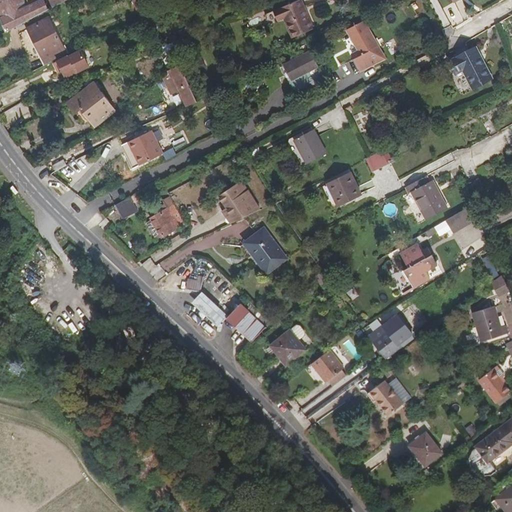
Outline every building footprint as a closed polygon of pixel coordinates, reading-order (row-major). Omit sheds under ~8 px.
[(25,2),(23,0),(0,0),(0,20),(5,33),(49,10),(44,0),(43,0),(27,7),(20,10),(19,5),(25,2)] [(158,18),(150,0),(132,0),(142,23),(142,25),(158,18)] [(302,0),(301,0),(273,11),(278,21),(283,19),(291,38),(314,28),(302,0)] [(278,21),(273,11),(265,15),(269,24),(278,21)] [(165,26),(161,17),(158,18),(142,25),(146,33),(165,26)] [(67,54),(49,18),(27,29),(45,66),(67,54)] [(361,71),(385,58),(364,22),(347,31),(359,51),(352,54),(361,71)] [(190,27),(178,31),(181,37),(192,33),(190,27)] [(180,65),(170,43),(162,47),(167,56),(164,60),(169,71),(180,65)] [(451,62),(457,73),(464,69),(473,87),(490,78),(475,49),(451,62)] [(79,52),(70,57),(76,70),(73,72),(75,74),(87,68),(79,52)] [(309,52),(284,65),(291,80),(289,81),(294,91),(322,76),(317,67),(309,52)] [(57,75),(61,73),(56,63),(70,57),(69,56),(52,64),(57,75)] [(70,57),(56,63),(61,73),(63,77),(73,72),(76,70),(70,57)] [(196,102),(180,65),(169,71),(168,71),(163,77),(168,90),(177,86),(186,106),(196,102)] [(92,96),(87,89),(69,102),(78,114),(82,111),(94,126),(115,110),(107,99),(103,102),(96,93),(92,96)] [(24,102),(4,112),(9,122),(29,111),(24,102)] [(314,129),(294,140),(298,147),(318,136),(314,129)] [(164,153),(152,130),(129,141),(141,165),(164,153)] [(318,136),(298,147),(301,153),(321,142),(318,136)] [(141,165),(129,141),(122,145),(134,168),(141,165)] [(327,154),(321,142),(301,153),(307,164),(327,154)] [(262,155),(257,146),(249,150),(245,153),(250,161),(262,155)] [(388,164),(381,151),(368,158),(367,158),(372,172),(388,164)] [(52,166),(55,171),(66,166),(63,160),(52,166)] [(328,184),(338,206),(361,195),(351,173),(328,184)] [(433,180),(430,182),(426,176),(406,187),(409,193),(411,192),(427,220),(448,209),(433,180)] [(478,199),(486,195),(478,179),(469,183),(478,199)] [(219,196),(226,207),(222,210),(231,225),(261,210),(252,196),(243,181),(219,196)] [(489,201),(486,195),(478,199),(481,205),(489,201)] [(138,211),(131,197),(115,205),(122,219),(138,211)] [(173,205),(168,197),(162,200),(164,204),(162,205),(165,210),(173,205)] [(494,211),(489,201),(481,205),(487,215),(494,211)] [(184,224),(173,205),(165,210),(151,219),(152,220),(161,236),(162,237),(184,224)] [(474,221),(466,209),(446,221),(453,233),(474,221)] [(161,236),(152,220),(146,223),(149,227),(148,230),(151,234),(153,235),(156,239),(161,236)] [(235,225),(186,246),(190,256),(239,236),(235,225)] [(244,243),(267,274),(287,259),(264,228),(244,243)] [(426,258),(418,244),(400,254),(408,268),(404,271),(414,288),(430,278),(426,272),(438,265),(432,255),(426,258)] [(489,254),(482,257),(489,277),(497,275),(489,254)] [(185,264),(176,282),(182,284),(190,266),(185,264)] [(329,282),(322,271),(319,273),(327,284),(329,282)] [(327,284),(319,273),(314,277),(322,288),(327,284)] [(198,280),(188,278),(186,289),(201,292),(204,277),(199,276),(198,280)] [(509,292),(501,276),(492,283),(499,297),(509,292)] [(211,282),(213,289),(224,286),(221,279),(211,282)] [(315,294),(311,289),(298,299),(302,304),(315,294)] [(228,315),(202,292),(192,303),(218,326),(228,315)] [(241,303),(226,319),(252,342),(266,328),(241,303)] [(499,315),(496,306),(472,313),(481,342),(509,333),(506,325),(501,327),(498,315),(499,315)] [(394,307),(364,330),(368,334),(398,312),(394,307)] [(395,319),(373,336),(376,340),(374,342),(387,359),(400,349),(398,346),(410,337),(395,319)] [(270,346),(286,366),(306,350),(299,340),(303,337),(303,334),(298,327),(294,326),(290,329),(270,346)] [(344,369),(329,349),(312,364),(326,382),(328,381),(333,387),(347,376),(342,370),(344,369)] [(508,382),(496,367),(493,369),(506,384),(508,382)] [(506,384),(493,369),(479,380),(496,403),(511,391),(506,384)] [(412,398),(396,378),(388,384),(403,404),(412,398)] [(403,404),(388,384),(385,380),(370,392),(388,416),(403,404)] [(511,419),(476,447),(477,448),(473,450),(470,458),(470,466),(475,473),(483,476),(491,475),(497,471),(490,461),(511,444),(511,419)] [(472,424),(465,428),(471,437),(477,434),(472,424)] [(426,432),(409,446),(425,467),(443,453),(426,432)] [(511,511),(511,486),(496,499),(506,511),(511,511)]
